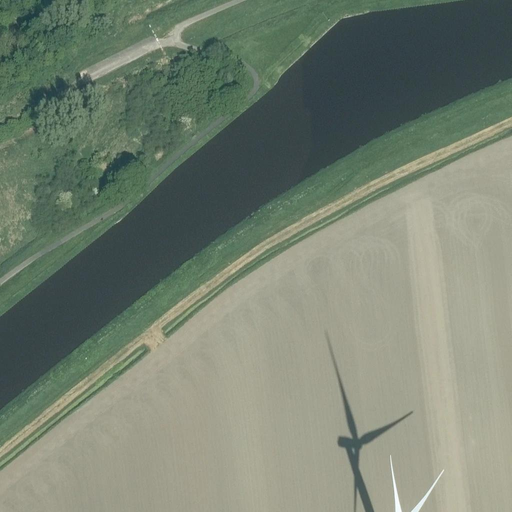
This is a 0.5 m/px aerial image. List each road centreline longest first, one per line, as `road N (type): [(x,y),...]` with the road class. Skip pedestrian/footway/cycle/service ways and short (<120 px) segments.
road 1 (unclassified): [(0,282),(123,205),(251,95),(252,74),(222,56)]
road 2 (unclassified): [(240,0),(175,32),(179,44),(222,56)]
